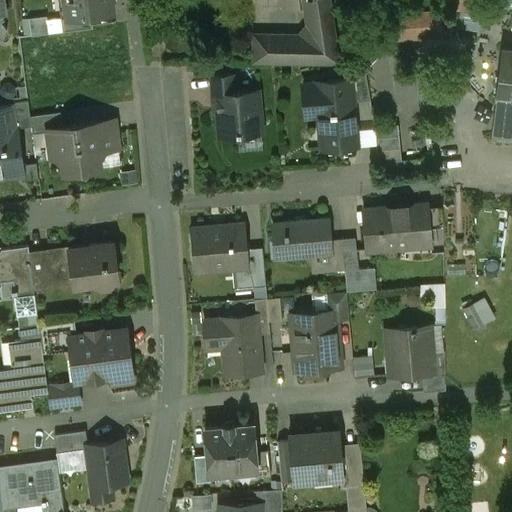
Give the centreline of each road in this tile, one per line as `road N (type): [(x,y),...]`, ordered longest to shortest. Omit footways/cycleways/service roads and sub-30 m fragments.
road 1 (residential): [(168,404),(395,398)]
road 2 (residential): [(159,205),(358,184)]
road 3 (residential): [(159,205),(173,349),(168,404)]
road 4 (residential): [(136,8),(159,205)]
road 5 (residential): [(0,432),(168,404)]
road 6 (residential): [(0,222),(159,205)]
